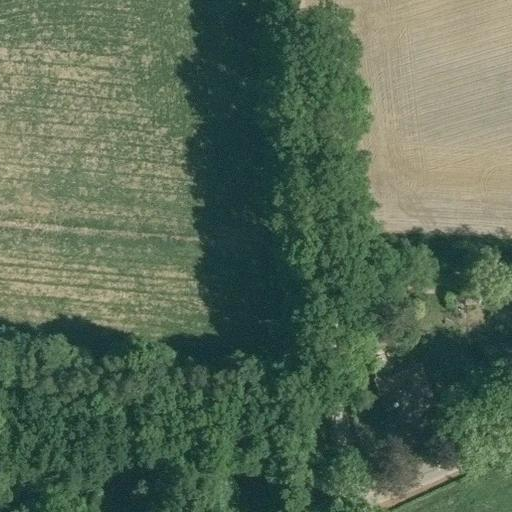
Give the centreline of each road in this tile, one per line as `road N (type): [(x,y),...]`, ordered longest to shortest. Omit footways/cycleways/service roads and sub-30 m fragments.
road 1 (unclassified): [(294,0),(359,505)]
road 2 (unclassified): [(359,505),(511,436)]
